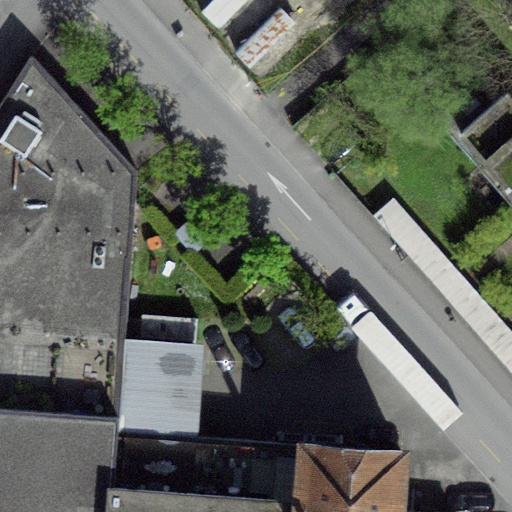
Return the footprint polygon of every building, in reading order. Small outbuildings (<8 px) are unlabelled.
[(0,511),(124,511),(125,499),(129,445),(135,352),(147,176),(36,64),(0,123),(0,511)] [(511,114),(471,151),(511,197),(511,114)] [(210,357),(135,352),(129,445),(204,450),(210,357)] [(420,511),(423,469),(319,462),(315,511),(420,511)] [(275,511),(125,499),(124,511),(275,511)]
